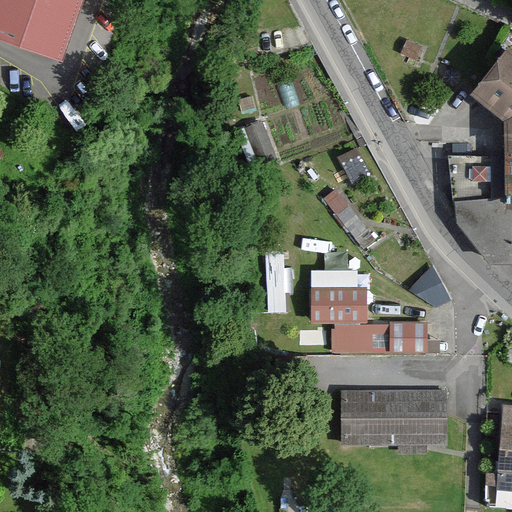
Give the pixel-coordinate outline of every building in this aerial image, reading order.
[(0,0),(0,43),(60,64),(81,0),(0,0)] [(511,45),(472,92),(506,120),(506,193),(506,201),(511,201),(511,45)] [(253,166),(279,155),(263,118),(237,129),(253,166)] [(361,147),(342,152),(350,179),(369,173),(361,147)] [(511,201),(506,201),(506,193),(455,196),(456,214),(491,257),(511,256),(511,201)] [(269,310),(287,310),(286,258),(269,259),(269,310)] [(452,298),(436,265),(429,268),(414,289),(439,304),(452,298)] [(369,285),(312,286),(312,321),(334,320),(335,351),(431,350),(431,319),(369,320),(369,285)] [(294,358),(277,358),(276,398),(294,398),(294,358)] [(446,390),(340,392),(341,445),(398,444),(398,454),(427,453),(427,446),(447,446),(446,390)] [(511,400),(506,400),(501,490),(511,491),(511,400)]
